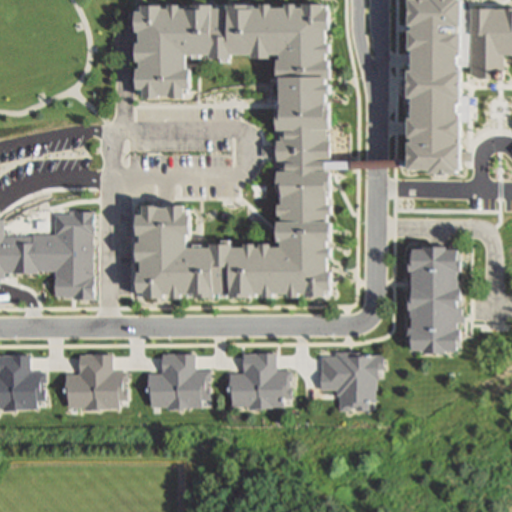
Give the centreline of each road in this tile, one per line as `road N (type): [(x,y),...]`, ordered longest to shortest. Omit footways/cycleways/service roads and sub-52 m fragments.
road 1 (residential): [(369,318),(349,328),(0,328)]
road 2 (residential): [(377,82),(369,318)]
